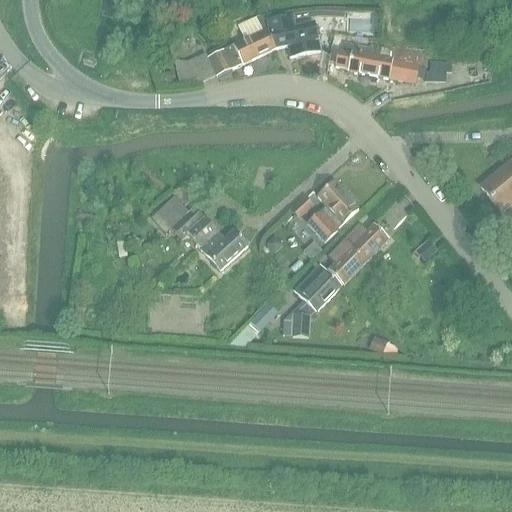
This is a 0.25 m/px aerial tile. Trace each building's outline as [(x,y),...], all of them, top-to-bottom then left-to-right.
[(265,22),(266,34),(274,50),(288,47),(290,58),(321,52),(315,24),(292,29),(289,16),(265,22)] [(232,48),(223,52),(223,53),(231,70),(232,70),(241,66),(274,50),(266,34),(265,32),(258,17),(235,28),(242,43),(232,48)] [(367,50),(344,45),(342,54),(337,53),(334,69),(347,71),(346,74),(411,86),(414,67),(419,68),(421,58),(368,47),(367,50)] [(188,51),(189,72),(204,71),(203,50),(188,51)] [(223,53),(207,60),(214,77),(215,77),(231,70),(223,53)] [(430,62),(430,73),(444,73),(450,74),(450,63),(442,63),(430,62)] [(171,73),(160,74),(161,86),(173,85),(171,73)] [(511,161),(479,189),(500,214),(511,204),(511,161)] [(323,242),(358,211),(333,183),(317,198),(329,211),(323,217),(319,213),(307,224),(323,242)] [(312,206),(306,199),(291,212),(298,220),(312,206)] [(221,272),(248,247),(233,232),(224,240),(205,219),(204,220),(194,209),(171,230),(181,241),(187,235),(221,272)] [(359,227),(342,243),(363,265),(386,242),(372,227),(365,233),(359,227)] [(274,239),(266,247),(274,255),(279,250),(280,244),(274,239)] [(428,241),(415,252),(423,262),(437,251),(428,241)] [(363,265),(342,243),(327,259),(333,266),(327,272),(342,286),(363,265)] [(124,244),(116,245),(119,259),(126,258),(124,244)] [(314,314),(339,289),(318,268),(293,293),(300,300),(306,306),(294,316),(293,339),(309,340),(310,318),(314,314)] [(277,295),(249,323),(259,333),(286,304),(277,295)] [(374,338),(369,351),(381,356),(386,343),(374,338)]
